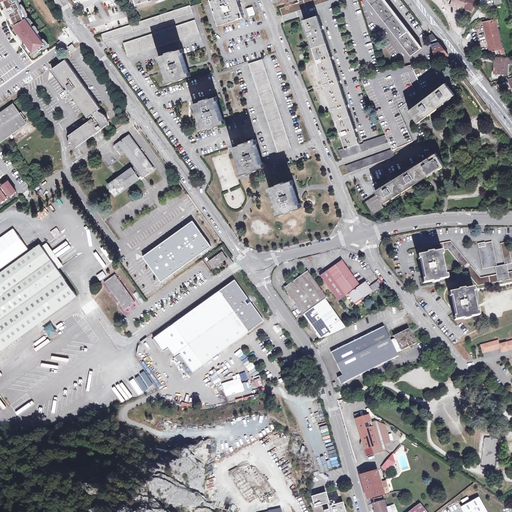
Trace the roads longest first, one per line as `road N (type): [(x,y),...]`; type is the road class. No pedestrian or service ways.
road 1 (unclassified): [(258,266),(225,233),(82,33)]
road 2 (unclassified): [(364,511),(319,363),(258,266)]
road 3 (residential): [(262,0),(360,235)]
road 4 (unknown): [(392,70),(410,71),(416,92),(403,111),(414,140),(405,156),(374,86),(385,72)]
road 5 (residential): [(360,235),(463,370)]
road 6 (unclassified): [(360,235),(427,221),(511,219)]
road 7 (secondary): [(500,112),(416,0)]
